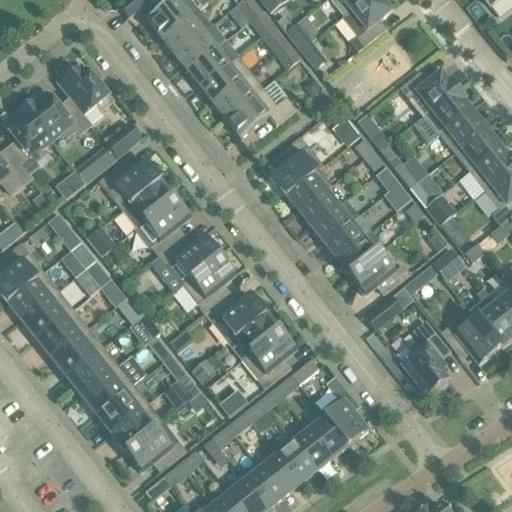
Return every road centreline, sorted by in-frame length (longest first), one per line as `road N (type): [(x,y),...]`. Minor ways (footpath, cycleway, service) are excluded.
road 1 (residential): [(442,469),(332,340),(101,37),(79,25),(58,31),(0,81)]
road 2 (residential): [(119,511),(0,366)]
road 3 (residential): [(511,95),(437,0)]
